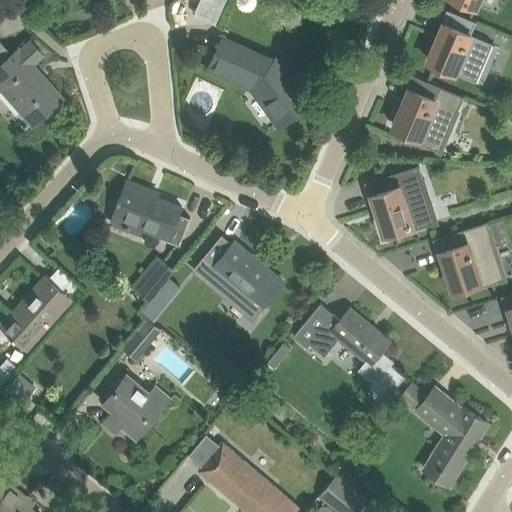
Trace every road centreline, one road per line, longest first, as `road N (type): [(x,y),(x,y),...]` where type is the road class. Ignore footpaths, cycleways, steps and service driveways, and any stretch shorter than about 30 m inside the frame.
road 1 (residential): [(511,388),(308,217)]
road 2 (residential): [(164,154),(150,40),(132,35),(99,46),(91,59),(114,136)]
road 3 (residential): [(308,217),(400,0)]
road 4 (residential): [(308,217),(164,154)]
road 5 (residential): [(0,254),(98,144)]
road 6 (residential): [(111,511),(0,420)]
